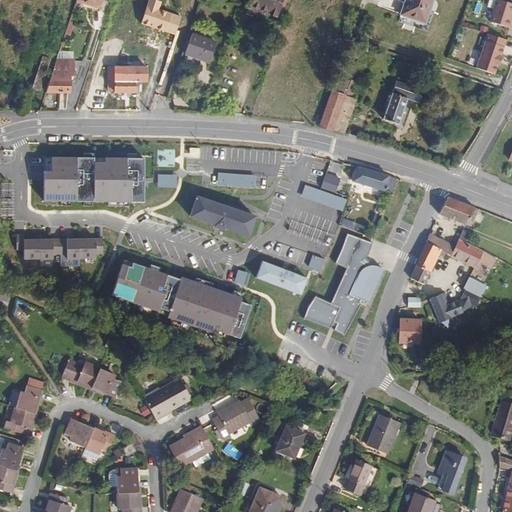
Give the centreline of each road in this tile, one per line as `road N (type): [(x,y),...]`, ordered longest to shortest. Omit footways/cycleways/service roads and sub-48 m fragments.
road 1 (residential): [(19,130),(19,213),(101,219),(230,259),(249,255),(282,223),(312,140)]
road 2 (primary): [(312,140),(153,127),(19,130)]
road 3 (residential): [(449,182),(435,190),(365,374)]
road 4 (residential): [(155,438),(92,406),(72,405),(57,419),(26,511)]
road 5 (residential): [(365,374),(485,445),(481,511)]
road 6 (residential): [(365,374),(309,511)]
road 7 (primary): [(449,182),(312,140)]
